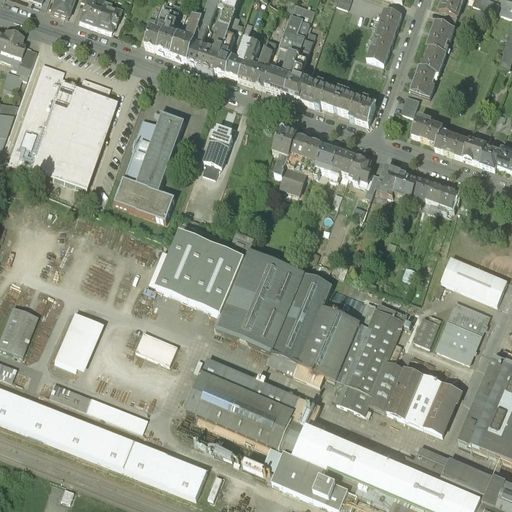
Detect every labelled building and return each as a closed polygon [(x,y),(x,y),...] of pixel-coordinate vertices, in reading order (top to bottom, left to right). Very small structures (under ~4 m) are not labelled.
[(20,0),(33,4),(32,7),(41,10),(43,0),(20,0)] [(56,0),(56,1),(51,17),(68,23),(75,0),(56,0)] [(97,0),(89,0),(86,8),(79,27),(94,33),(103,7),(99,5),(96,13),(97,13),(96,16),(93,14),(97,0)] [(89,0),(82,0),(80,6),(86,8),(89,0)] [(224,12),(217,34),(219,35),(228,38),(228,37),(241,0),(210,0),(202,24),(201,28),(208,30),(209,31),(218,7),(227,11),(226,13),(224,12)] [(338,0),(336,8),(347,12),(351,0),(338,0)] [(444,0),(439,15),(447,18),(457,21),(462,8),(463,9),(465,0),(444,0)] [(499,5),(483,0),(475,0),(472,8),(495,16),(499,5)] [(511,3),(506,2),(500,18),(511,21),(511,3)] [(103,7),(94,33),(110,39),(113,32),(115,32),(120,17),(110,14),(111,11),(110,11),(110,10),(103,7)] [(159,36),(151,33),(145,51),(157,55),(172,14),(165,12),(158,32),(160,33),(159,36)] [(172,14),(157,55),(171,60),(178,40),(172,38),(180,15),(173,12),(172,14)] [(384,14),(367,63),(384,69),(401,19),(384,14)] [(457,21),(447,18),(444,23),(455,27),(457,21)] [(149,21),(146,31),(151,33),(155,23),(149,21)] [(189,43),(179,39),(178,40),(171,60),(187,66),(201,28),(202,24),(194,21),(187,39),(190,40),(189,43)] [(511,22),(499,69),(509,72),(511,63),(511,22)] [(429,51),(422,71),(419,70),(410,95),(430,102),(434,89),(432,88),(436,76),(439,77),(446,57),(443,56),(448,44),(450,45),(455,32),(435,25),(426,50),(429,51)] [(201,28),(187,66),(198,70),(205,50),(200,48),(201,45),(202,45),(208,30),(201,28)] [(214,53),(205,50),(198,70),(214,76),(228,38),(219,35),(215,47),(216,49),(218,49),(217,52),(214,53)] [(23,44),(5,37),(4,41),(0,52),(0,57),(20,65),(24,53),(20,51),(23,44)] [(228,38),(214,76),(226,80),(232,62),(233,60),(227,58),(228,55),(229,55),(235,40),(228,37),(228,38)] [(304,44),(286,37),(281,52),(292,56),(292,58),(299,60),(304,44)] [(315,41),(306,38),(304,44),(313,47),(315,41)] [(240,65),(232,62),(226,80),(239,84),(253,47),(245,44),(239,61),(239,62),(241,63),(240,65)] [(299,60),(284,101),(301,107),(301,106),(308,86),(300,83),(313,47),(304,44),(299,60)] [(253,47),(239,84),(252,89),(259,71),(253,70),(260,49),(253,47)] [(36,57),(24,53),(20,65),(18,69),(30,74),(36,57)] [(259,71),(252,89),(265,94),(272,76),(264,73),(265,71),(267,71),(272,56),(265,53),(259,71)] [(284,80),(272,76),(265,94),(284,101),(299,60),(292,58),(284,80)] [(64,77),(42,69),(7,167),(30,176),(86,196),(116,110),(116,109),(117,106),(107,102),(110,94),(83,84),(80,90),(62,84),(64,77)] [(23,81),(8,76),(3,92),(18,97),(23,81)] [(376,110),(308,86),(301,106),(315,111),(315,112),(320,113),(321,110),(350,121),(349,124),(355,126),(355,125),(369,130),(376,110)] [(408,101),(402,118),(413,122),(419,105),(408,101)] [(0,107),(0,141),(6,142),(17,110),(0,107)] [(155,130),(142,125),(134,147),(136,147),(124,179),(130,181),(128,186),(121,183),(112,208),(166,227),(175,203),(159,197),(185,127),(160,118),(155,130)] [(431,125),(418,121),(411,140),(420,143),(420,144),(429,147),(429,146),(436,149),(435,154),(463,164),(469,146),(441,137),(443,132),(430,128),(431,125)] [(213,137),(210,145),(211,145),(204,165),(221,171),(228,151),(229,151),(232,143),(229,142),(231,137),(218,132),(216,138),(213,137)] [(297,141),(281,135),(273,158),(282,161),(275,181),(282,183),(297,141)] [(310,146),(297,141),(282,183),(279,192),(292,197),(310,146)] [(487,150),(470,144),(469,146),(463,164),(480,170),(487,150)] [(324,151),(310,146),(292,197),(299,199),(307,178),(313,180),(324,151)] [(487,150),(480,170),(495,175),(496,171),(500,157),(489,153),(491,147),(488,146),(487,150)] [(324,151),(313,180),(318,182),(321,175),(332,179),(340,156),(324,151)] [(511,156),(502,152),(500,157),(496,171),(509,175),(511,166),(511,156)] [(356,162),(340,156),(332,179),(330,184),(338,187),(341,178),(349,182),(356,162)] [(370,167),(356,162),(349,182),(355,184),(353,189),(359,190),(360,186),(368,189),(373,176),(369,175),(371,170),(370,167)] [(388,174),(387,174),(386,175),(384,181),(383,180),(380,190),(380,191),(378,197),(393,203),(394,199),(402,178),(388,174)] [(419,184),(402,178),(394,199),(411,205),(419,184)] [(374,179),(369,192),(375,194),(380,180),(374,179)] [(432,189),(419,184),(411,205),(414,206),(415,203),(419,205),(420,204),(426,206),(432,189)] [(426,206),(422,216),(435,221),(438,214),(445,193),(432,189),(426,206)] [(445,193),(438,214),(445,217),(446,214),(452,216),(458,198),(445,193)] [(254,244),(236,236),(231,248),(249,255),(254,244)] [(245,265),(180,237),(156,293),(221,321),(245,265)] [(332,291),(249,255),(215,335),(272,358),(268,367),(302,382),(302,383),(321,391),(325,381),(344,389),(336,408),(364,419),(368,409),(443,440),(456,409),(457,409),(462,397),(387,366),(406,320),(379,308),(369,332),(323,313),(332,291)] [(507,287),(451,263),(441,287),(497,311),(507,287)] [(489,321),(456,308),(437,354),(469,368),(489,321)] [(12,313),(0,342),(0,353),(21,362),(37,323),(12,313)] [(74,319),(54,366),(75,375),(96,328),(74,319)] [(440,328),(423,321),(414,345),(430,352),(440,328)] [(178,352),(143,337),(135,357),(170,372),(178,352)] [(511,370),(494,363),(458,447),(511,469),(511,370)] [(300,403),(208,364),(186,416),(187,417),(187,419),(190,420),(191,418),(196,420),(194,426),(205,430),(207,425),(257,446),(255,452),(275,461),(277,455),(278,455),(279,455),(329,476),(324,488),(323,487),(318,499),(324,502),(322,507),(334,511),(350,511),(355,501),(381,511),(511,511),(511,491),(420,451),(414,466),(355,441),(347,438),(343,440),(339,448),(322,440),(325,431),(315,427),(320,414),(299,405),(300,403)] [(16,376),(0,369),(0,382),(11,387),(16,376)] [(147,426),(53,389),(48,402),(142,439),(147,426)] [(0,427),(196,504),(207,476),(0,395),(0,427)] [(173,452),(151,443),(148,449),(171,457),(173,452)] [(275,477),(195,443),(192,450),(201,455),(272,485),(275,477)] [(216,479),(206,501),(213,504),(223,482),(216,479)] [(74,497),(65,493),(61,504),(70,507),(74,497)]
